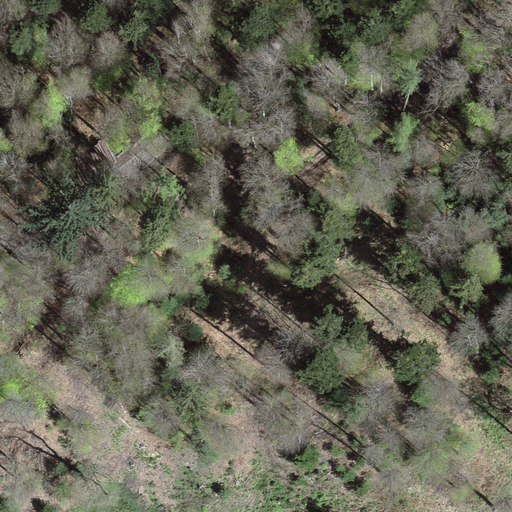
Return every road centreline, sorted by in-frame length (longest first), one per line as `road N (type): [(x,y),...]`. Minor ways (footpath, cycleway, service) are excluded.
road 1 (unclassified): [(312,0),(277,51),(232,94),(106,182),(0,276)]
road 2 (track): [(256,71),(411,73),(511,12)]
